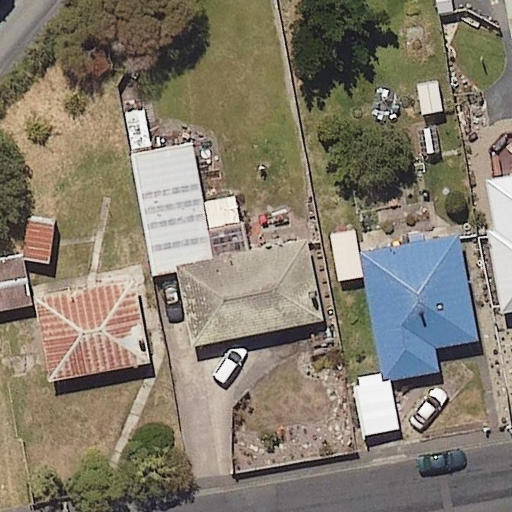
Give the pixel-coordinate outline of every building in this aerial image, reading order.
[(125,112),(135,155),(158,149),(149,106),(125,112)] [(159,277),(181,273),(195,353),(327,329),(311,238),(214,255),(195,147),(138,157),(159,277)] [(511,312),(511,178),(492,182),(499,228),(492,229),(506,314),(511,312)] [(56,221),(32,220),(30,263),(54,264),(56,221)] [(141,230),(95,236),(99,271),(145,266),(141,230)] [(480,341),(463,236),(365,252),(386,382),(442,372),(438,348),(480,341)] [(29,258),(0,262),(0,312),(36,307),(29,258)] [(152,364),(138,282),(41,299),(55,381),(152,364)]
